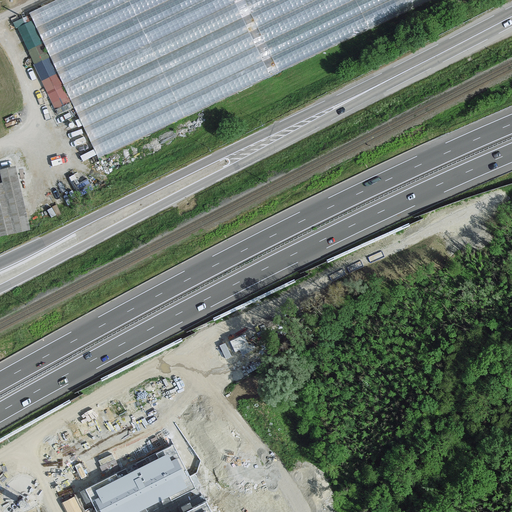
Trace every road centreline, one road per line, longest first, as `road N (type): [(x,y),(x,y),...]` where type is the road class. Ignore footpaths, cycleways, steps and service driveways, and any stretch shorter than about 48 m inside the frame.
road 1 (motorway): [(0,413),(234,285),(511,153)]
road 2 (motorway): [(511,123),(310,215),(0,380)]
road 3 (primary): [(0,289),(306,122)]
road 4 (primary): [(306,122),(219,155),(0,263)]
road 5 (track): [(0,455),(160,363),(236,365),(292,340)]
road 6 (primary): [(306,122),(511,16)]
